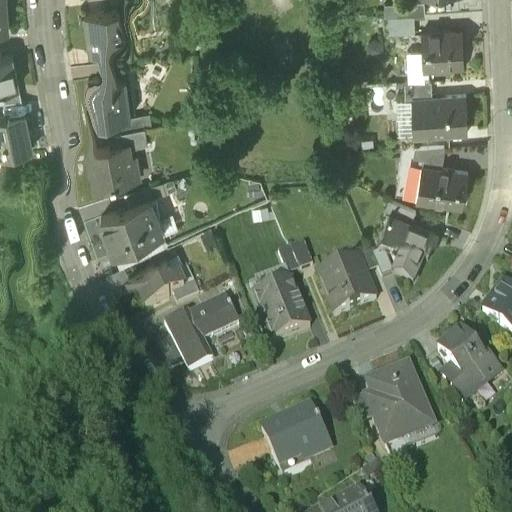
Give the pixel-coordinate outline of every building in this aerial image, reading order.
[(132,10),(132,0),(75,0),(76,1),(76,7),(132,10)] [(399,0),(400,13),(414,12),(425,12),(424,0),(399,0)] [(414,28),(414,12),(400,13),(386,13),(386,29),(414,28)] [(462,28),(422,29),(423,64),(464,63),(462,28)] [(107,31),(76,34),(78,57),(109,55),(107,31)] [(85,122),(112,119),(130,117),(125,77),(79,83),(85,122)] [(465,93),(413,96),(415,133),(467,131),(465,93)] [(116,131),(138,128),(136,116),(130,117),(112,119),(114,131),(116,131)] [(7,126),(0,127),(0,161),(14,158),(7,126)] [(138,128),(116,131),(118,144),(129,142),(129,147),(147,143),(144,128),(138,128)] [(110,144),(90,147),(96,185),(117,182),(117,180),(134,178),(129,147),(129,142),(118,144),(110,145),(110,144)] [(445,143),(416,144),(414,154),(423,155),(422,163),(441,167),(445,143)] [(414,154),(416,144),(403,144),(397,175),(399,176),(396,192),(462,204),(467,171),(441,167),(422,163),(423,155),(414,154)] [(0,173),(17,171),(14,158),(0,161),(0,173)] [(155,183),(124,191),(127,203),(146,198),(158,195),(155,183)] [(0,222),(1,226),(2,226),(27,220),(20,187),(5,190),(5,187),(0,187),(0,222)] [(383,209),(388,211),(389,210),(410,220),(415,209),(389,196),(383,209)] [(152,221),(146,198),(127,203),(100,210),(110,249),(157,236),(152,221)] [(376,238),(379,243),(404,254),(394,275),(393,278),(412,286),(423,262),(426,264),(435,246),(431,244),(436,232),(410,220),(389,210),(388,211),(376,238)] [(168,217),(152,221),(157,236),(172,232),(168,217)] [(358,261),(357,261),(364,278),(377,272),(371,258),(365,243),(352,248),(358,261)] [(289,250),(277,255),(286,278),(299,273),(289,250)] [(382,282),(393,278),(394,275),(386,256),(381,253),(371,258),(377,272),(382,282)] [(168,300),(171,298),(183,293),(182,291),(165,257),(155,261),(154,260),(130,271),(141,293),(137,295),(145,312),(169,301),(168,300)] [(357,261),(316,278),(334,321),(375,303),(364,278),(357,261)] [(289,283),(253,298),(272,345),(309,330),(289,283)] [(183,293),(171,298),(176,309),(198,298),(192,286),(182,291),(183,293)] [(495,302),(493,300),(482,315),(511,337),(511,292),(505,288),(495,302)] [(187,317),(164,329),(183,365),(206,353),(202,346),(238,327),(224,301),(188,319),(187,317)] [(480,357),(475,351),(462,334),(438,354),(452,371),(442,380),(452,393),(451,394),(460,407),(500,375),(484,354),(480,357)] [(479,348),(475,351),(480,357),(484,354),(479,348)] [(206,353),(183,365),(188,376),(212,364),(206,353)] [(369,396),(362,399),(371,421),(384,450),(401,443),(398,436),(430,423),(407,370),(366,388),(369,396)] [(371,421),(362,399),(351,404),(361,425),(371,421)] [(306,457),(308,462),(330,452),(310,411),(294,418),(296,422),(262,438),(278,471),(306,457)] [(358,475),(324,499),(331,511),(358,495),(359,496),(368,491),(358,475)] [(331,511),(329,511),(368,511),(359,496),(358,495),(331,511)]
